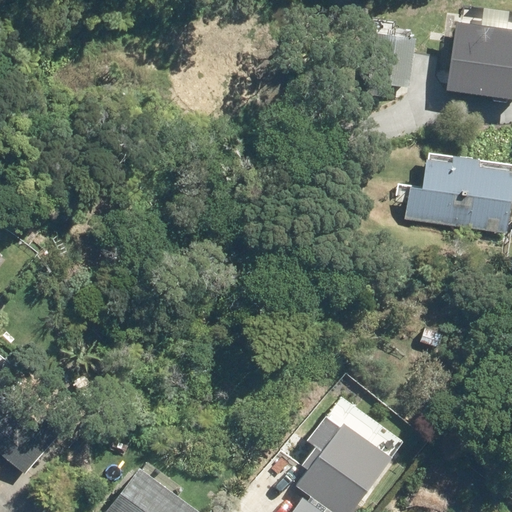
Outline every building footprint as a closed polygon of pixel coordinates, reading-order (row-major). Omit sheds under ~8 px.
[(511,31),(503,30),(505,11),(481,7),(478,28),(461,25),(460,32),(449,30),(441,90),(511,99),(511,31)] [(377,34),(370,81),(406,85),(412,38),(377,34)] [(403,219),(504,234),(511,179),(511,172),(472,167),(473,159),(449,155),(448,165),(421,161),(417,189),(407,188),(403,219)] [(423,330),(421,343),(438,347),(441,333),(423,330)] [(0,456),(19,473),(55,431),(33,412),(28,419),(6,400),(3,404),(0,401),(0,456)] [(298,467),(304,472),(294,485),(312,498),(323,507),(330,511),(348,511),(387,457),(337,423),(334,427),(320,417),(303,440),(312,447),(298,467)] [(192,511),(134,469),(103,511),(192,511)] [(316,511),(307,505),(301,501),(293,511),(316,511)]
